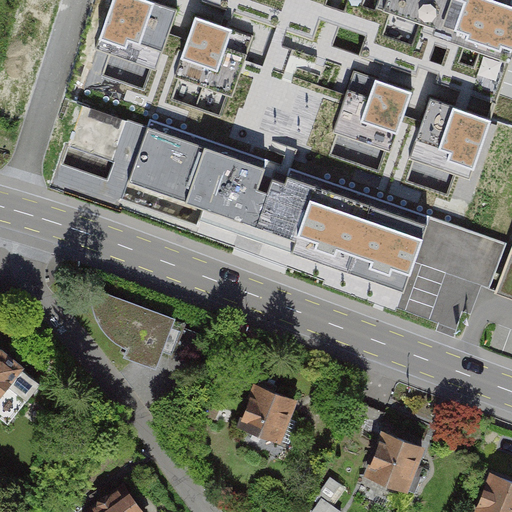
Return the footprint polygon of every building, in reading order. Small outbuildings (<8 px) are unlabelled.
[(178,11),(147,0),(114,0),(97,49),(157,70),(178,11)] [(511,63),(511,59),(511,0),(379,0),(377,9),(425,26),(423,32),(511,63)] [(256,38),(196,17),(176,76),(236,97),(256,38)] [(415,93),(355,72),(334,132),(394,152),(415,93)] [(492,121),(432,100),(411,160),(471,180),(492,121)] [(404,291),(427,227),(288,177),(286,185),(274,181),(269,196),(259,192),(266,172),(149,130),(129,184),(204,211),(202,219),(404,291)] [(180,317),(99,287),(98,310),(102,325),(110,339),(123,347),(119,357),(157,371),(180,317)] [(0,394),(29,360),(0,336),(0,394)] [(281,446),(300,398),(262,384),(244,431),(281,446)] [(436,448),(388,429),(368,479),(416,498),(436,448)] [(481,511),(511,511),(511,477),(498,471),(481,511)] [(148,511),(131,483),(84,511),(148,511)]
